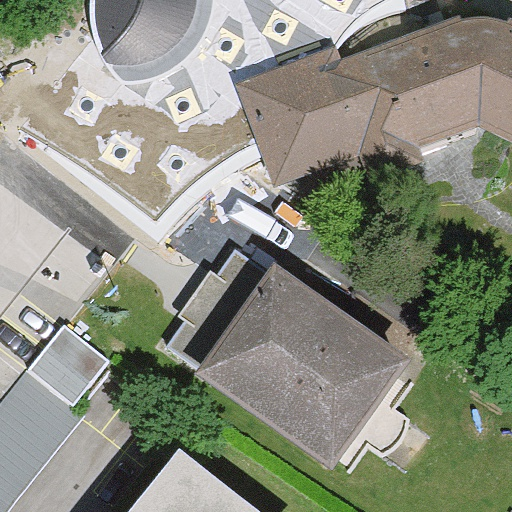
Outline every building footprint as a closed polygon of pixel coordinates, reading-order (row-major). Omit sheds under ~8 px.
[(142,0),(94,0),(83,22),(122,41),(142,0)] [(424,162),(480,142),(511,157),(511,37),(508,36),(493,28),(478,27),(458,30),(342,71),(338,58),(233,95),(271,203),(306,191),(311,206),(364,188),(367,198),(429,176),(424,162)] [(243,239),(172,339),(352,467),(433,353),(298,257),(288,271),(243,239)] [(78,318),(0,415),(0,511),(16,511),(94,415),(79,403),(120,352),(78,318)] [(294,511),(204,442),(148,511),(294,511)]
